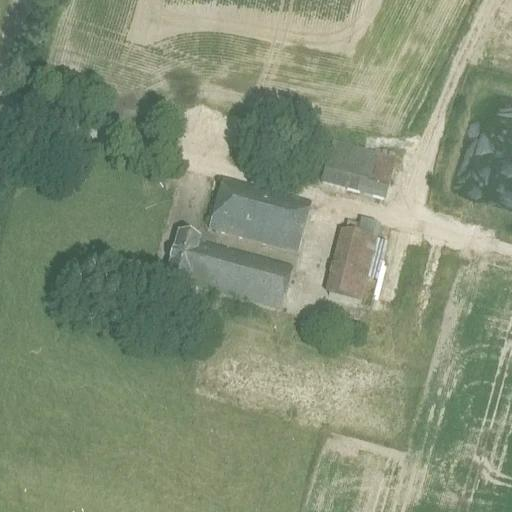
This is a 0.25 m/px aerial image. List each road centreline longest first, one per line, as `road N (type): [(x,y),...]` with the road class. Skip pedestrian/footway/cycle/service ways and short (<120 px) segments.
road 1 (track): [(489,0),(394,215)]
road 2 (track): [(511,250),(394,215)]
